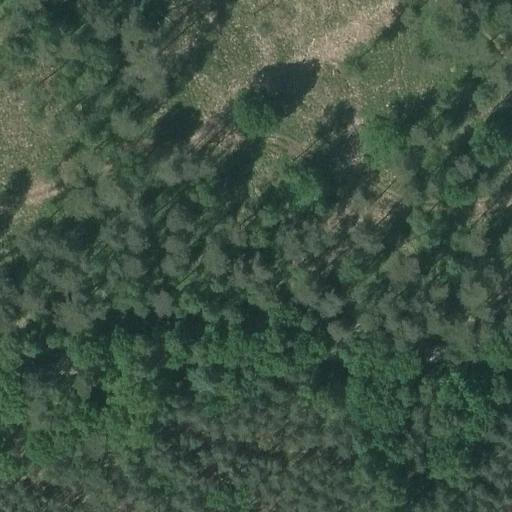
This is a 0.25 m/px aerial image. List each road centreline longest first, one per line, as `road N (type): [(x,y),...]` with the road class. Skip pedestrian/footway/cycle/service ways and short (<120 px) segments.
road 1 (track): [(511,350),(212,358),(0,353)]
road 2 (track): [(212,358),(145,373),(0,376)]
